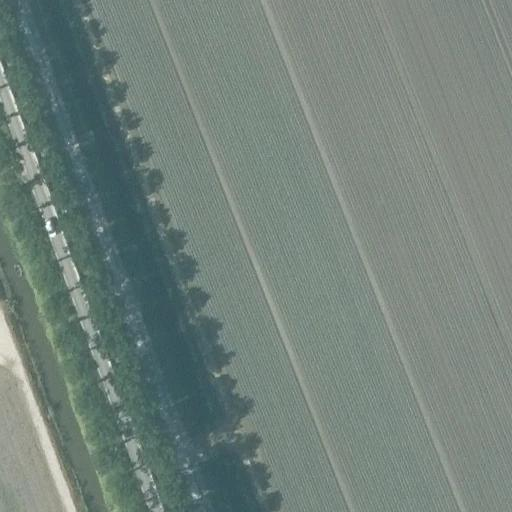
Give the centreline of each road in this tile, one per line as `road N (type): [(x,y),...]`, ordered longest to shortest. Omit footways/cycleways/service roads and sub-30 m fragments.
road 1 (tertiary): [(160,511),(0,66)]
road 2 (track): [(71,511),(11,348),(0,337)]
